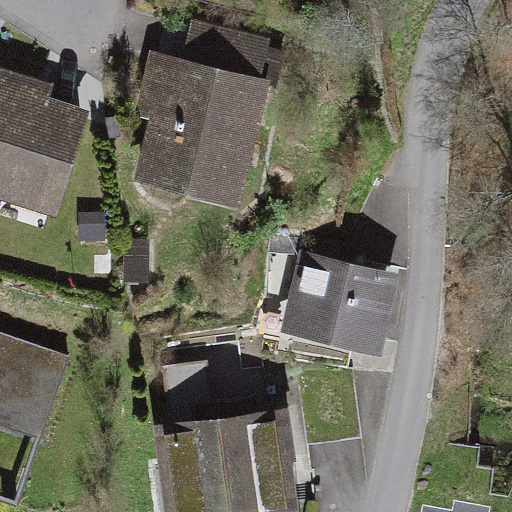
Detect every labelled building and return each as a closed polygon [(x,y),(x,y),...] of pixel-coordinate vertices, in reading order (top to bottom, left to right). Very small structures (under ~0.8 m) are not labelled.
[(268,213),(285,77),(172,63),(155,199),(268,213)] [(0,213),(64,232),(97,120),(0,91),(0,213)] [(405,277),(305,261),(291,348),(391,365),(405,277)] [(0,352),(0,485),(24,490),(52,365),(0,352)] [(309,511),(289,407),(185,427),(201,511),(309,511)]
